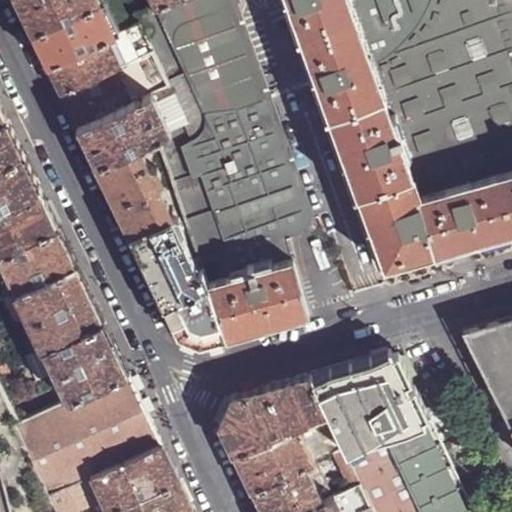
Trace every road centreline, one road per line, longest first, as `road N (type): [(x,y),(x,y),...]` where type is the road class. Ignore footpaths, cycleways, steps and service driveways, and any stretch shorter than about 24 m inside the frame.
road 1 (residential): [(0,32),(153,354)]
road 2 (residential): [(221,372),(511,285)]
